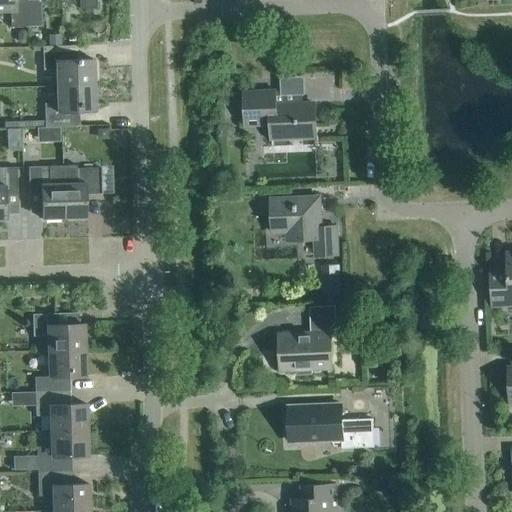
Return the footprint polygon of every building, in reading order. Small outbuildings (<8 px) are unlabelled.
[(27,27),(26,0),(15,0),(0,0),(0,13),(10,13),(10,28),(27,27)] [(25,0),(26,0),(27,27),(41,27),(39,0),(25,0)] [(79,0),(79,10),(96,9),(95,0),(79,0)] [(47,35),(47,47),(61,47),(61,35),(47,35)] [(56,87),(93,86),(93,60),(69,61),(69,47),(61,47),(47,47),(42,48),(43,71),(55,70),(56,87)] [(93,86),(56,87),(56,104),(44,104),(44,127),(71,127),(71,113),(94,112),(93,86)] [(302,105),(301,91),(244,93),(245,126),(270,125),(271,141),(285,139),(285,136),(316,135),(314,105),(302,105)] [(107,131),(97,131),(97,141),(107,141),(107,131)] [(19,151),(6,151),(6,162),(19,161),(19,151)] [(61,167),(63,219),(85,219),(85,191),(100,191),(100,169),(77,169),(77,166),(61,167)] [(41,220),(63,219),(61,167),(28,168),(28,193),(40,193),(41,220)] [(0,221),(6,221),(5,194),(17,193),(16,168),(0,168),(0,221)] [(320,228),(318,199),(270,201),(271,233),(287,233),(288,242),(315,240),(316,257),(335,256),(333,228),(320,228)] [(511,253),(506,254),(507,269),(489,270),(490,307),(511,306),(511,253)] [(341,296),(340,266),(321,267),(322,296),(341,296)] [(312,375),(312,371),(332,370),(330,329),(336,329),(335,306),(309,308),(310,333),(278,335),(280,372),(295,371),(295,376),(312,375)] [(48,352),(83,351),(82,325),(79,325),(78,314),(32,315),(33,337),(47,337),(48,352)] [(34,392),(69,391),(69,378),(84,377),(83,351),(48,352),(48,377),(34,378),(34,392)] [(50,432),(86,431),(85,405),(70,406),(69,391),(34,392),(35,417),(50,416),(50,432)] [(342,421),(341,406),(287,408),(289,442),(341,440),(342,449),(374,448),(373,420),(342,421)] [(37,472),(62,472),(62,458),(87,457),(86,431),(50,432),(51,448),(36,448),(37,472)] [(53,511),(88,511),(88,485),(62,486),(62,472),(37,472),(38,497),(52,496),(53,511)] [(336,511),(336,485),(305,487),(305,500),(291,500),(291,511),(336,511)]
